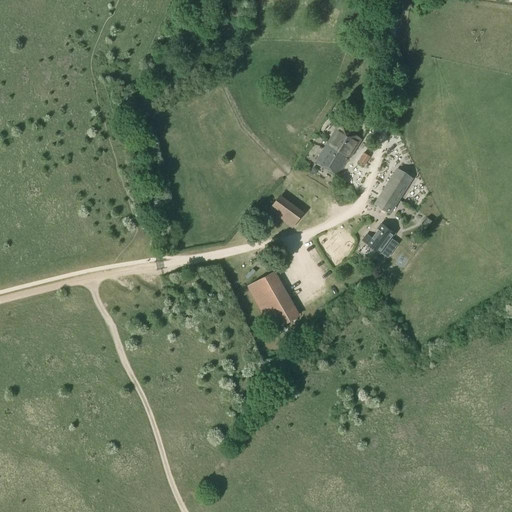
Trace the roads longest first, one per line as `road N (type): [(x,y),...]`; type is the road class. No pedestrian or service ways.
road 1 (track): [(86,280),(184,511)]
road 2 (track): [(395,10),(384,127),(361,201),(321,228)]
road 3 (track): [(321,228),(283,244),(147,267)]
